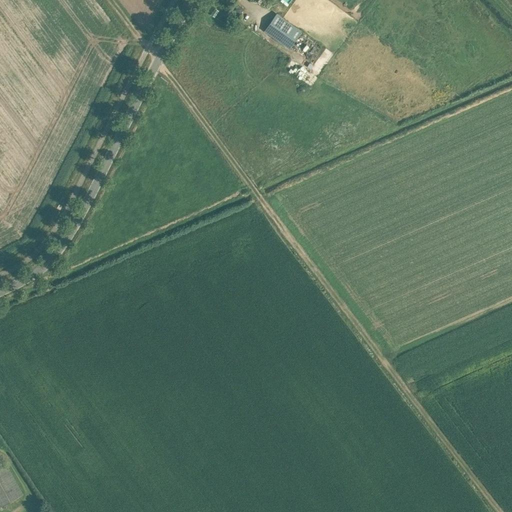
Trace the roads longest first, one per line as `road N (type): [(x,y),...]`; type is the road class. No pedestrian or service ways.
road 1 (track): [(504,511),(110,0)]
road 2 (tertiary): [(0,291),(39,270),(65,242),(192,0)]
